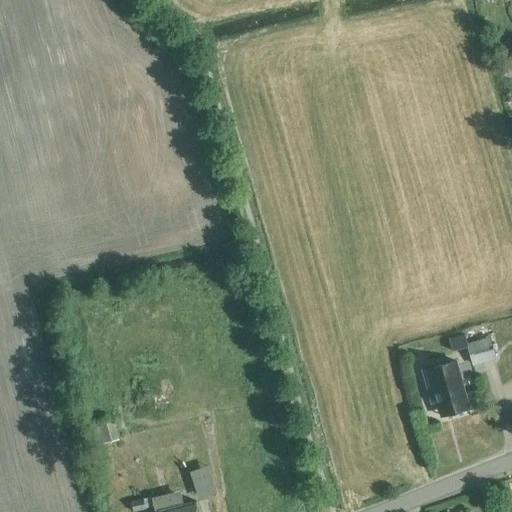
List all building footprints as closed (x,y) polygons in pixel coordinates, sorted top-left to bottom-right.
[(511,320),(498,325),(503,341),(511,338),(511,320)] [(473,367),(496,360),(489,336),(466,342),(473,367)] [(459,380),(455,364),(426,372),(430,388),(427,389),(431,404),(436,403),(441,418),(453,414),(454,417),(464,415),(463,411),(468,410),(459,380)] [(103,443),(119,440),(114,420),(98,423),(103,443)] [(208,494),(227,488),(218,462),(200,468),(208,494)] [(167,495),(164,479),(145,484),(152,510),(155,510),(155,511),(198,511),(196,501),(182,505),(181,497),(170,500),(169,495),(167,495)] [(133,511),(135,511),(146,510),(144,499),(131,502),(133,511)]
